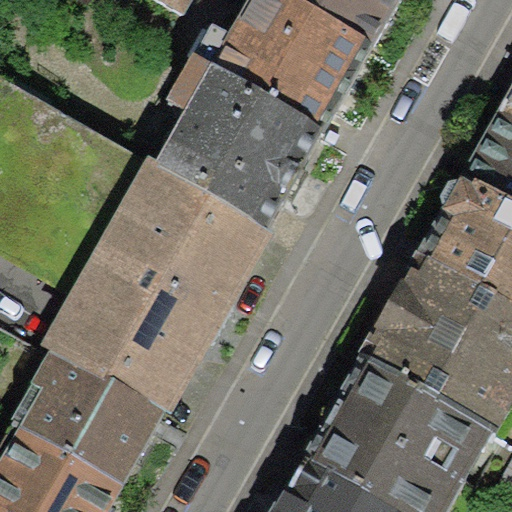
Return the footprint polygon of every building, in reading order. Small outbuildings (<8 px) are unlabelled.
[(139,0),(178,22),(189,0),(139,0)] [(334,112),(365,58),(262,0),(259,0),(210,86),(315,145),(334,112)] [(262,0),(365,58),(375,41),(397,0),(262,0)] [(210,86),(156,181),(260,241),(283,201),(315,145),(210,86)] [(0,127),(15,101),(0,92),(0,127)] [(511,102),(498,127),(511,134),(511,102)] [(511,134),(498,127),(479,160),(461,192),(511,221),(511,134)] [(47,364),(49,365),(155,426),(156,423),(206,336),(260,241),(156,181),(152,179),(47,364)] [(416,270),(511,324),(511,221),(461,192),(457,198),(446,201),(438,214),(442,225),(436,236),(416,270)] [(476,439),(511,376),(511,324),(416,270),(384,327),(358,372),(469,435),(476,439)] [(128,473),(155,426),(49,365),(29,399),(40,405),(19,443),(115,497),(128,473)] [(301,472),(371,511),(446,511),(461,487),(445,478),(469,435),(358,372),(326,428),(301,472)] [(0,511),(106,511),(115,497),(19,443),(0,475),(0,511)] [(371,511),(301,472),(278,511),(371,511)]
